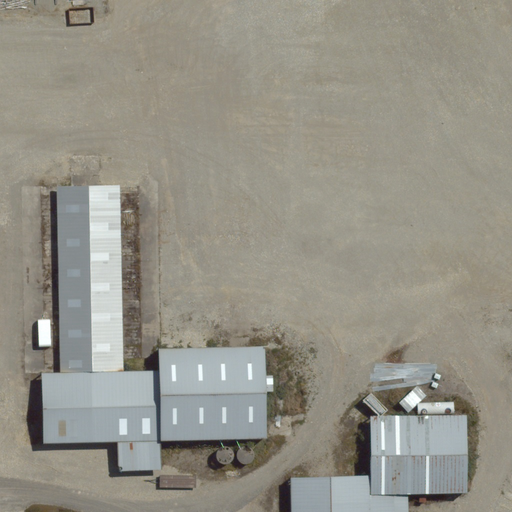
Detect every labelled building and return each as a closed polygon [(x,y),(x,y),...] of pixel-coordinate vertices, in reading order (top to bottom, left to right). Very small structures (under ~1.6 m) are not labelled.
[(119,186),(57,187),(60,374),(121,374),(119,186)] [(43,256),(28,256),(29,290),(44,289),(43,256)] [(60,374),(42,375),(44,443),(118,441),(119,472),(162,471),(161,442),(268,440),(266,346),(158,348),(159,372),(121,374),(60,374)] [(336,379),(302,380),(303,421),(336,421),(336,379)] [(468,415),(371,417),(373,493),(470,490),(468,415)] [(367,477),(291,479),(292,511),(409,511),(409,496),(367,497),(367,477)]
